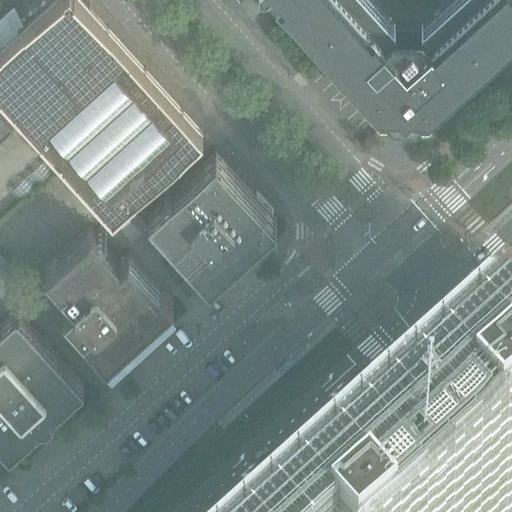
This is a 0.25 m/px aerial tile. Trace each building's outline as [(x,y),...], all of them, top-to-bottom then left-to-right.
[(201,129),(84,0),(51,0),(0,46),(0,86),(112,210),(127,197),(133,203),(118,216),(132,232),(152,214),(132,192),(201,129)] [(511,0),(281,0),(387,121),(394,128),(400,129),(403,132),(406,129),(413,129),(420,123),(511,38),(511,0)] [(0,134),(13,123),(0,109),(0,134)] [(149,206),(209,273),(276,212),(215,145),(149,206)] [(112,210),(118,216),(133,203),(127,197),(112,210)] [(73,299),(73,300),(62,309),(106,358),(173,298),(129,249),(120,257),(91,225),(44,268),(73,299)] [(188,293),(204,278),(205,277),(195,267),(198,264),(184,249),(164,266),(178,281),(177,282),(188,293)] [(0,443),(6,451),(7,452),(8,452),(9,452),(11,452),(12,452),(40,426),(43,426),(45,425),(46,425),(48,424),(50,422),(52,420),(53,418),(54,417),(54,416),(54,415),(55,413),(83,387),(84,386),(84,385),(84,384),(84,383),(83,382),(19,311),(18,310),(16,310),(15,310),(14,310),(13,311),(0,323),(0,443)] [(511,511),(511,469),(464,511),(511,511)]
